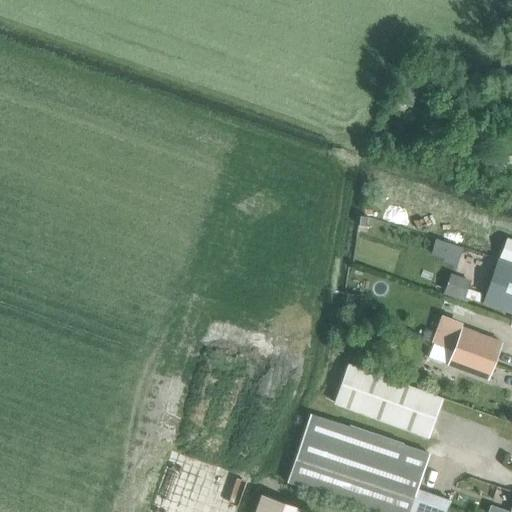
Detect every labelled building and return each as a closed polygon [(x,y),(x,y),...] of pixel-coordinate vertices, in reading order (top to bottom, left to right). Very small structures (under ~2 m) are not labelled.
[(452,247),(475,251),(477,239),(454,235),(452,247)] [(367,285),(373,263),(356,259),(351,281),(367,285)] [(511,264),(498,259),(481,304),(511,315),(511,264)] [(470,287),(475,269),(457,263),(451,281),(470,287)] [(452,349),(490,363),(497,344),(459,330),(452,349)] [(490,363),(452,349),(445,368),(483,382),(490,363)] [(333,404),(428,439),(443,398),(349,364),(333,404)] [(445,511),(450,498),(417,488),(429,453),(310,415),(287,484),(371,511),(445,511)] [(254,511),(307,511),(308,511),(260,494),(254,511)]
